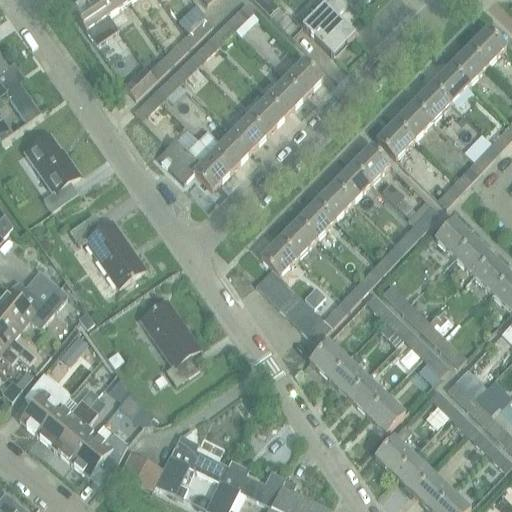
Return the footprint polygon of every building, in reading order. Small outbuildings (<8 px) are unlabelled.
[(94,0),(90,0),(71,13),(86,35),(97,50),(119,35),(109,20),(108,20),(94,0)] [(125,0),(94,0),(108,20),(130,6),(125,0)] [(278,11),(267,0),(249,0),(269,20),(278,11)] [(347,8),(339,0),(332,0),(302,31),(333,61),(355,39),(335,20),(347,8)] [(339,0),(347,8),(356,16),(371,0),(339,0)] [(228,26),(236,35),(255,17),(246,8),(228,26)] [(193,48),(212,30),(204,21),(185,39),(193,48)] [(218,54),(236,35),(228,26),(209,45),(218,54)] [(468,52),(487,71),(506,52),(487,33),(468,52)] [(185,39),(166,58),(175,67),(193,48),(185,39)] [(199,72),(218,54),(209,45),(190,63),(199,72)] [(487,71),(468,52),(450,71),(469,90),(487,71)] [(0,77),(9,71),(0,58),(0,77)] [(180,90),(199,72),(190,63),(171,81),(180,90)] [(161,64),(148,77),(156,85),(169,72),(161,64)] [(303,65),(285,84),(304,103),(322,84),(303,65)] [(14,67),(9,71),(0,77),(0,144),(1,146),(13,137),(3,122),(0,124),(0,98),(4,96),(26,128),(41,118),(16,81),(21,77),(14,67)] [(469,90),(450,71),(431,89),(450,108),(469,90)] [(144,74),(126,92),(124,93),(135,105),(156,85),(148,77),(144,74)] [(161,108),(180,90),(171,81),(153,99),(161,108)] [(285,121),(304,103),(285,84),(266,102),(285,121)] [(450,108),(431,89),(413,108),(432,127),(450,108)] [(153,99),(134,117),(143,126),(161,108),(153,99)] [(285,121),(266,102),(248,121),(267,140),(285,121)] [(432,127),(413,108),(395,126),(414,145),(432,127)] [(230,139),(249,158),(267,140),(248,121),(230,139)] [(414,145),(395,126),(376,145),(395,164),(414,145)] [(511,131),(509,129),(491,148),(500,156),(511,143),(511,131)] [(212,158),(231,177),(249,158),(230,139),(220,149),(207,136),(198,145),(212,158)] [(49,140),(25,156),(53,197),(43,204),(52,217),(78,198),(70,187),(79,180),(65,160),(64,161),(49,140)] [(175,145),(158,162),(184,188),(194,178),(212,196),(231,177),(212,158),(198,145),(187,157),(175,145)] [(500,156),(491,148),(473,167),(481,175),(500,156)] [(390,170),(371,151),(352,170),(371,189),(390,170)] [(473,167),(455,186),(463,194),(481,175),(473,167)] [(352,170),(334,188),(353,207),(371,189),(352,170)] [(445,213),(463,194),(455,186),(437,205),(445,213)] [(335,226),(353,207),(334,188),(315,207),(335,226)] [(389,189),(380,198),(394,212),(403,203),(389,189)] [(315,207),(297,226),(316,244),(335,226),(315,207)] [(440,219),(431,211),(413,230),(422,238),(440,219)] [(94,221),(71,237),(80,250),(86,245),(118,292),(144,274),(112,227),(102,234),(94,221)] [(435,244),(454,263),(473,243),(454,225),(435,244)] [(298,263),(316,244),(297,226),(279,244),(298,263)] [(413,230),(395,249),(404,257),(422,238),(413,230)] [(473,281),(492,262),(473,243),(454,263),(473,281)] [(260,263),(272,274),(279,282),(298,263),(279,244),(260,263)] [(404,257),(395,249),(377,268),(385,276),(404,257)] [(473,281),(492,299),(510,280),(492,262),(473,281)] [(377,268),(359,287),(367,295),(385,276),(377,268)] [(255,291),(263,299),(279,282),(272,274),(255,291)] [(511,316),(511,281),(510,280),(492,299),(511,318),(511,316)] [(279,282),(263,299),(270,306),(287,289),(279,282)] [(7,293),(0,301),(0,317),(21,335),(29,325),(40,334),(59,312),(69,300),(58,291),(50,301),(37,289),(30,297),(19,287),(11,296),(7,293)] [(367,295),(359,287),(341,306),(349,314),(367,295)] [(270,306),(278,313),(294,296),(287,289),(270,306)] [(401,317),(410,308),(391,290),(383,298),(401,317)] [(294,296),(278,313),(285,320),(301,304),(294,296)] [(364,307),(384,326),(392,317),(373,299),(364,307)] [(285,320),(292,327),(309,311),(301,304),(285,320)] [(454,333),(465,321),(446,304),(435,316),(454,333)] [(323,324),(323,325),(331,333),(349,314),(341,306),(323,324)] [(167,307),(141,325),(173,371),(167,376),(176,389),(199,373),(190,360),(200,354),(167,307)] [(429,326),(410,308),(401,317),(420,335),(429,326)] [(309,311),(292,327),(300,334),(316,318),(309,311)] [(21,335),(0,317),(0,346),(17,361),(28,370),(36,361),(14,344),(21,335)] [(392,317),(384,326),(377,333),(396,352),(403,345),(411,336),(392,317)] [(300,334),(307,342),(323,325),(323,324),(316,318),(300,334)] [(323,325),(307,342),(315,349),(331,333),(323,325)] [(439,353),(447,345),(429,326),(420,335),(439,353)] [(403,345),(421,363),(430,354),(411,336),(403,345)] [(466,363),(447,345),(439,353),(458,372),(466,363)] [(0,346),(0,360),(11,369),(17,361),(0,346)] [(309,367),(328,385),(348,364),(328,346),(309,367)] [(449,373),(430,354),(421,363),(440,382),(449,373)] [(348,364),(328,385),(347,403),(367,382),(355,372),(362,365),(354,358),(348,364)] [(16,389),(22,394),(33,381),(27,376),(16,389)] [(32,409),(19,425),(37,440),(61,411),(68,402),(70,400),(61,393),(43,378),(24,402),(32,409)] [(367,382),(347,403),(366,421),(385,400),(367,382)] [(447,395),(466,413),(474,405),(455,386),(447,395)] [(511,401),(507,406),(487,386),(481,392),(511,424),(511,401)] [(429,404),(448,422),(456,414),(437,395),(429,404)] [(385,400),(366,421),(385,439),(405,418),(385,400)] [(61,411),(37,440),(54,454),(89,411),(81,405),(77,409),(68,402),(61,411)] [(493,423),(474,405),(466,413),(485,432),(493,423)] [(54,454),(71,468),(95,439),(86,432),(98,418),(89,411),(54,454)] [(475,432),(456,414),(448,422),(467,441),(475,432)] [(504,450),(511,441),(493,423),(485,432),(504,450)] [(111,481),(124,454),(127,450),(103,430),(95,439),(71,468),(89,483),(99,471),(111,481)] [(394,442),(374,462),(394,480),(413,460),(401,449),(412,437),(405,430),(394,442)] [(494,451),(475,432),(467,441),(486,459),(494,451)] [(181,440),(163,475),(156,490),(182,504),(187,493),(176,488),(185,470),(220,487),(220,488),(228,471),(189,451),(191,446),(181,440)] [(511,470),(511,468),(494,451),(486,459),(505,478),(511,470)] [(131,484),(142,464),(131,458),(120,479),(131,484)] [(413,460),(394,480),(413,498),(432,478),(413,460)] [(152,469),(142,464),(131,484),(141,490),(152,469)] [(220,488),(220,487),(207,511),(227,511),(235,495),(269,511),(270,511),(278,496),(239,476),(242,470),(231,465),(228,471),(220,488)] [(153,496),(156,490),(163,475),(152,469),(141,490),(153,496)] [(264,489),(278,496),(281,490),(285,483),(271,476),(264,489)] [(432,478),(413,498),(427,511),(435,511),(451,496),(432,478)] [(325,511),(318,508),(315,511),(311,511),(289,501),(292,496),(292,497),(296,488),(285,483),(281,490),(278,496),(270,511),(325,511)] [(468,511),(451,496),(435,511),(468,511)] [(0,511),(22,511),(5,497),(0,503),(0,511)]
